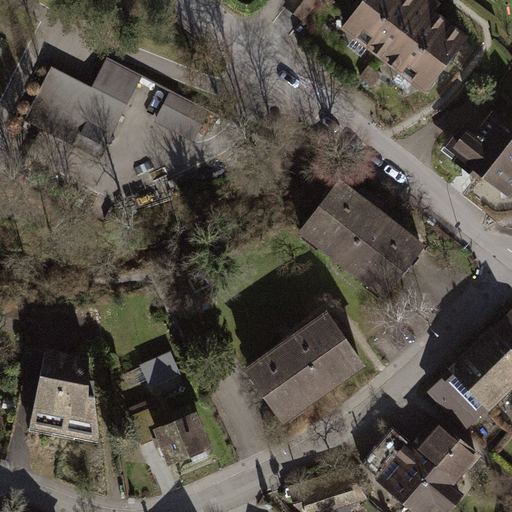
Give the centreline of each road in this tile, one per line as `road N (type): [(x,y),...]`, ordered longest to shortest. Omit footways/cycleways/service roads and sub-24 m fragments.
road 1 (residential): [(178,511),(347,434),(511,278)]
road 2 (residential): [(511,246),(185,0)]
